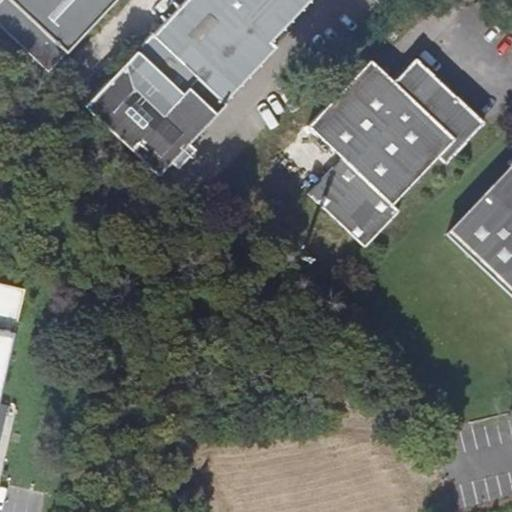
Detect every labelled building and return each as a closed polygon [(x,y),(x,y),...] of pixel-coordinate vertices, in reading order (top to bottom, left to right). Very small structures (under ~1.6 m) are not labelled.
[(0,0),(0,27),(49,74),(118,0),(0,0)] [(149,38),(84,107),(157,175),(168,163),(174,169),(192,150),(186,144),(276,49),(270,44),(311,0),(188,0),(152,39),(149,38)] [(341,158),(308,194),(364,247),(398,212),(391,206),(438,157),(446,164),(485,122),(418,59),(395,82),(376,64),(371,60),(309,127),(341,158)] [(511,165),(447,234),(511,296),(511,165)] [(0,410),(26,297),(0,290),(0,410)]
